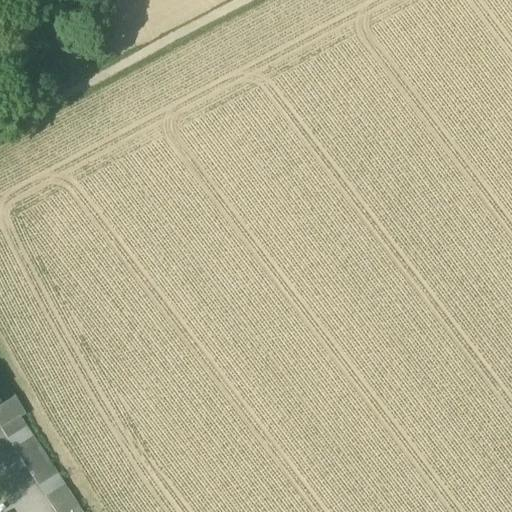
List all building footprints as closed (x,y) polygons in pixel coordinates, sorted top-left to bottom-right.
[(0,429),(1,432),(8,442),(26,430),(20,420),(24,417),(14,399),(0,408),(0,429)] [(33,440),(26,430),(8,442),(14,451),(33,440)] [(39,449),(33,440),(14,451),(20,461),(39,449)] [(45,458),(39,449),(20,461),(27,470),(45,458)] [(51,468),(45,458),(27,470),(33,479),(51,468)] [(57,477),(51,468),(33,479),(39,489),(57,477)] [(63,487),(57,477),(39,489),(45,498),(63,487)] [(69,496),(63,487),(45,498),(51,508),(69,496)] [(65,511),(76,505),(69,496),(51,508),(54,511),(65,511)]
